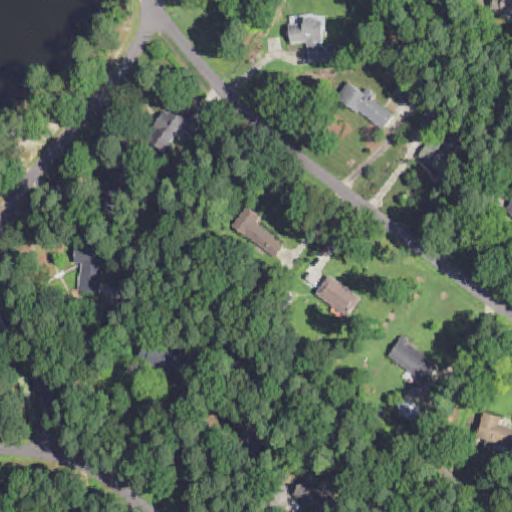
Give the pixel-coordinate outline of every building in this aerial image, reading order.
[(511,0),(511,13),(494,9),(496,0),(511,0)] [(325,34),(323,44),(317,43),(317,49),(323,49),(335,45),(339,57),(325,63),(312,64),(309,42),(293,44),(291,27),(307,25),(308,19),(326,21),(325,34)] [(353,85),(366,94),(368,90),(379,97),(376,101),(396,115),(385,131),(338,98),(349,82),(353,85)] [(423,100),(416,110),(401,98),(408,89),(423,100)] [(438,125),(426,115),(436,102),(449,112),(438,125)] [(191,114),(193,115),(203,124),(193,137),(184,129),(165,154),(164,153),(149,141),(158,130),(155,128),(167,112),(170,114),(178,104),(191,114)] [(452,143),(449,146),(445,152),(462,166),(451,180),(420,156),(431,141),(435,144),(443,135),(452,142),(452,143)] [(249,155),(239,165),(227,153),(236,143),(249,155)] [(126,211),(107,194),(115,184),(114,183),(138,155),(155,170),(139,188),(143,191),(126,211)] [(277,258),(234,226),(248,208),(249,208),(261,218),(258,222),(277,237),(275,240),(285,247),(277,258)] [(172,227),(168,233),(160,228),(165,221),(172,227)] [(105,246),(105,249),(113,250),(111,268),(103,267),(102,272),(104,272),(102,293),(80,292),(81,275),(83,275),(83,264),(76,264),(78,246),(86,247),(87,236),(106,237),(105,246)] [(284,280),(277,290),(267,283),(274,273),(284,280)] [(362,299),(349,316),(320,295),(332,278),(362,299)] [(430,379),(428,383),(391,357),(404,337),(415,344),(413,347),(440,366),(430,379)] [(324,343),(322,346),(317,343),(320,338),(325,341),(324,343)] [(183,356),(185,357),(187,354),(208,363),(201,380),(181,371),(180,375),(172,371),(171,375),(147,364),(149,361),(142,358),(149,341),(183,356)] [(239,383),(238,383),(227,375),(240,358),(251,366),(239,383)] [(271,427),(261,442),(231,421),(234,417),(222,409),(232,395),(261,415),(258,419),(271,427)] [(422,416),(416,423),(408,418),(404,424),(396,418),(401,411),(398,408),(399,407),(405,398),(424,412),(422,416)] [(511,448),(480,438),(487,414),(504,419),(502,425),(511,427),(511,448)] [(294,471),(286,465),(294,454),(302,460),(294,471)] [(335,479),(328,488),(339,496),(326,511),(307,511),(310,508),(295,496),(307,480),(315,487),(326,472),(335,479)]
